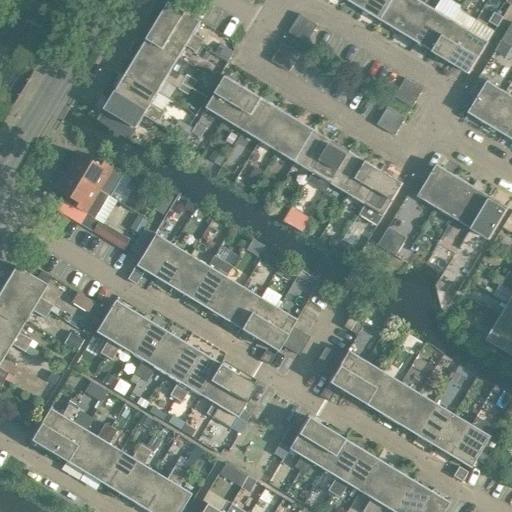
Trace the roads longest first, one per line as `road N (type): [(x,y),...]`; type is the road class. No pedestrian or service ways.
road 1 (residential): [(501,511),(0,211)]
road 2 (residential): [(432,123),(411,157),(254,62),(273,27)]
road 3 (residential): [(297,0),(452,91),(432,123)]
road 4 (tertiary): [(35,119),(107,0)]
road 5 (residential): [(0,439),(118,511)]
